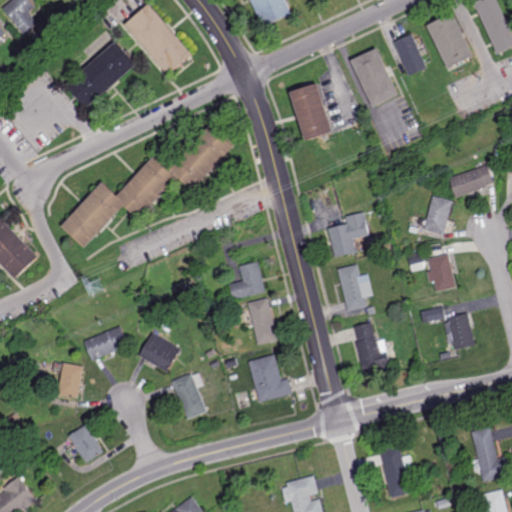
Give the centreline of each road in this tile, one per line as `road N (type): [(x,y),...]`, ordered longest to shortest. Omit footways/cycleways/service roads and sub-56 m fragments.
road 1 (residential): [(339,422),(274,157),(245,77)]
road 2 (tertiary): [(82,511),(171,465),(339,422)]
road 3 (residential): [(31,186),(49,170),(245,77)]
road 4 (residential): [(245,77),(411,0)]
road 5 (tertiary): [(339,422),(511,378)]
